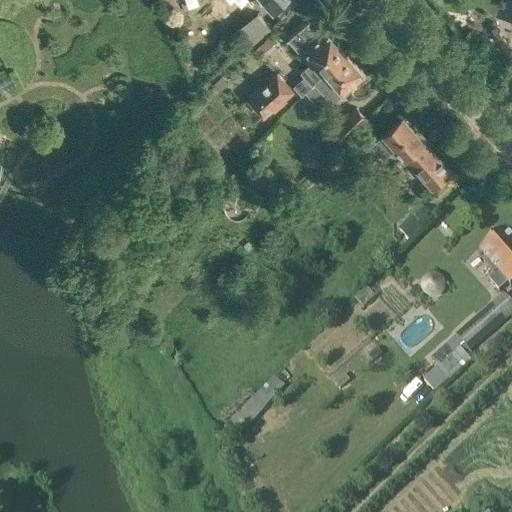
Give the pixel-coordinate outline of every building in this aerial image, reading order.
[(235,0),(241,6),(247,0),(262,0),(273,11),(285,0),(235,0)] [(237,28),(251,45),(270,30),(256,13),(237,28)] [(303,95),(307,91),(306,90),(346,53),(327,31),(321,36),(308,22),(288,40),(309,64),(300,71),(304,76),(294,85),(303,95)] [(258,57),(273,44),(267,37),(252,51),(258,57)] [(306,90),(307,91),(317,103),(318,104),(323,105),(329,105),(332,102),(343,92),(344,93),(365,75),(346,53),(306,90)] [(228,82),(221,75),(214,82),(220,89),(228,82)] [(263,116),(292,90),(278,75),(249,100),(263,116)] [(344,142),(368,118),(356,106),(332,130),(344,142)] [(452,173),(403,117),(384,134),(372,145),(384,158),(396,147),(433,189),(452,173)] [(299,152),(300,158),(303,164),(309,166),(316,165),(321,161),(323,155),(321,149),(317,145),(312,143),(306,144),(302,147),(299,152)] [(394,181),(405,171),(397,162),(386,172),(394,181)] [(397,233),(408,243),(421,229),(411,219),(397,233)] [(511,289),(511,242),(505,234),(480,256),(490,268),(486,271),(491,278),(487,282),(498,294),(507,287),(510,291),(511,289)] [(420,283),(419,291),(422,296),(427,300),(434,301),(440,299),(445,294),(446,288),(445,281),(440,276),(432,274),(425,276),(420,283)] [(374,299),(365,289),(353,301),(362,310),(374,299)] [(511,306),(503,296),(455,337),(469,354),(511,316),(511,306)] [(366,357),(372,364),(381,356),(375,349),(366,357)] [(343,376),(333,384),(339,391),(348,383),(343,376)] [(238,439),(283,390),(273,381),(228,430),(238,439)]
